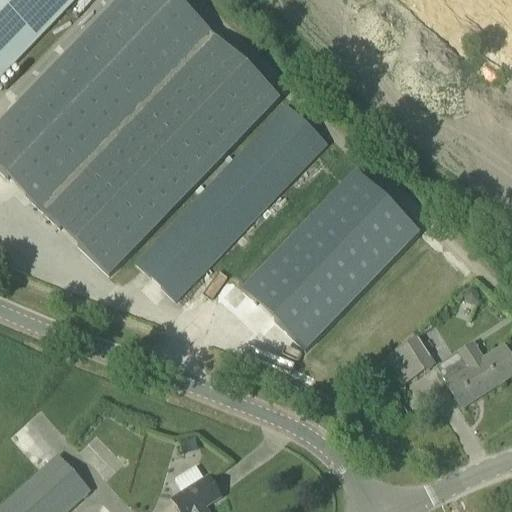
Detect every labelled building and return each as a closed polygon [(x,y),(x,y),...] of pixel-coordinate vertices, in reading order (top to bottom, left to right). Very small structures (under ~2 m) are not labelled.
[(0,0),(0,79),(76,0),(0,0)] [(121,0),(0,126),(0,174),(45,218),(216,43),(172,0),(121,0)] [(511,0),(460,0),(482,19),(491,9),(500,17),(490,29),(511,48),(511,0)] [(216,43),(45,218),(109,279),(280,104),(216,43)] [(308,120),(303,125),(287,109),(135,267),(175,305),(318,157),(327,148),(310,131),(315,127),(308,120)] [(356,176),(242,294),(305,355),(419,237),(356,176)] [(466,295),(464,300),(466,305),(471,307),(477,305),(477,299),(475,295),(471,293),(466,295)] [(434,367),(417,340),(386,360),(404,387),(434,367)] [(436,371),(462,411),(511,378),(511,363),(503,350),(483,363),(473,347),(436,371)] [(58,458),(0,511),(70,511),(90,494),(58,458)] [(194,468),(182,476),(204,511),(220,500),(208,480),(204,483),(194,468)] [(204,511),(182,476),(174,482),(181,493),(169,501),(176,511),(204,511)]
